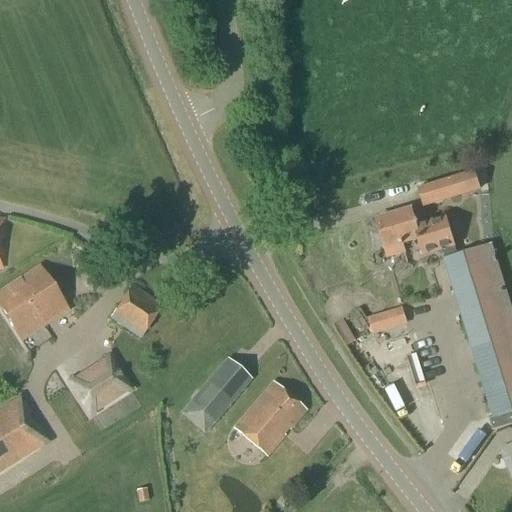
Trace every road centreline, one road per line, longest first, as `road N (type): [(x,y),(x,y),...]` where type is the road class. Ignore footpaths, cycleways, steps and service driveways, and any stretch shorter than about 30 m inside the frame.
road 1 (secondary): [(423,511),(330,391),(234,236)]
road 2 (unclassified): [(234,236),(184,252),(145,252),(0,208)]
road 3 (unclassified): [(189,133),(225,105),(234,74),(229,0)]
road 4 (secondary): [(189,133),(135,0)]
